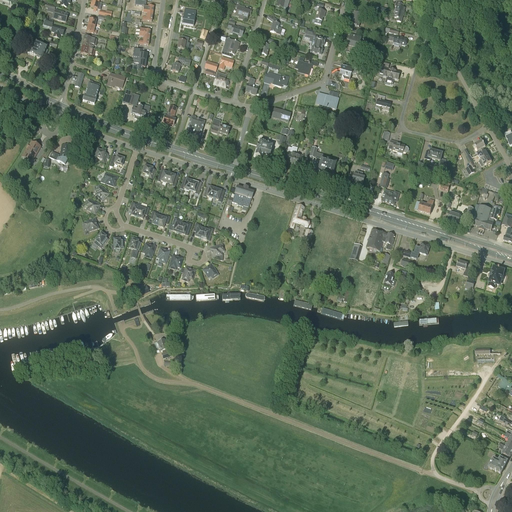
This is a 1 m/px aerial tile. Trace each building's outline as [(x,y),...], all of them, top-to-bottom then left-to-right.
[(250,15),(251,11),(243,9),(243,7),(238,6),(239,3),(229,0),(228,4),(234,6),(234,8),(237,9),(234,16),(239,17),(238,19),(243,20),(244,19),(247,20),(248,15),(250,15)] [(289,3),(289,0),(278,0),(276,6),(283,8),(285,2),(289,3)] [(97,10),(99,3),(92,2),(90,8),(93,9),(93,12),(96,12),(97,10)] [(400,23),(404,9),(402,8),(403,5),(397,3),(393,18),(397,19),(396,22),(400,23)] [(322,11),(324,5),(318,4),(317,7),(319,8),(318,10),(314,23),(321,25),(321,21),(322,18),(324,18),(325,12),(322,11)] [(147,14),(152,15),(153,7),(148,7),(144,6),(143,13),(147,14)] [(376,16),(387,19),(389,10),(378,7),(376,16)] [(193,27),(194,19),(191,19),(192,11),(185,10),(182,25),(193,27)] [(67,18),(68,15),(61,13),(62,12),(55,11),(53,19),(65,23),(67,18)] [(358,28),(362,15),(354,13),(350,26),(358,28)] [(151,22),(152,15),(147,14),(147,17),(142,17),(142,21),(151,22)] [(272,19),(269,16),(267,19),(272,24),(270,32),(276,34),(279,25),(275,23),(277,21),(273,18),(272,19)] [(88,26),(95,27),(96,21),(96,18),(93,17),(92,20),(89,19),(88,26)] [(240,29),(229,25),(227,29),(231,30),(230,34),(241,37),(244,29),(240,28),(240,29)] [(62,36),(64,29),(53,26),(51,32),(54,33),(53,38),(59,39),(60,35),(62,36)] [(94,31),(95,27),(88,26),(86,33),(93,34),(96,34),(97,32),(94,31)] [(144,38),(149,38),(150,31),(140,30),(139,37),(144,38)] [(395,37),(388,35),(387,40),(393,42),(393,45),(400,47),(400,45),(405,46),(406,40),(402,39),(403,38),(400,37),(400,38),(395,37)] [(93,50),(93,46),(95,46),(96,40),(95,40),(96,37),(90,36),(89,39),(84,37),(83,44),(82,44),(82,46),(82,47),(93,50)] [(360,54),(361,49),(358,48),(361,39),(350,36),(345,52),(356,55),(357,53),(360,54)] [(323,46),(325,40),(314,37),(313,43),(312,43),(310,47),(312,47),(310,53),(321,56),(322,50),(321,50),(322,46),(323,46)] [(148,46),(149,38),(144,38),(143,41),(139,41),(138,45),(148,46)] [(184,50),(186,39),(181,38),(180,41),(179,41),(177,49),(184,50)] [(273,46),(274,42),(268,40),(267,43),(267,44),(267,46),(263,45),(260,54),(266,56),(269,47),(270,45),(273,46)] [(238,49),(239,44),(231,41),(229,46),(228,45),(225,53),(234,55),(236,48),(238,49)] [(36,57),(41,45),(36,42),(35,43),(32,42),(27,53),(31,54),(30,55),(36,57)] [(41,45),(36,57),(37,58),(37,59),(41,61),(43,62),(48,51),(46,50),(47,48),(41,45)] [(95,50),(93,50),(82,47),(82,48),(81,48),(81,51),(81,54),(87,55),(87,56),(88,57),(93,57),(95,50)] [(134,49),(133,60),(139,61),(146,62),(146,61),(147,61),(147,58),(146,58),(147,55),(141,54),(142,50),(134,49)] [(189,68),(191,62),(178,58),(177,63),(179,63),(178,66),(174,64),(172,72),(178,73),(180,66),(182,67),(183,64),(184,65),(183,66),(189,68)] [(231,68),(234,62),(222,58),(219,69),(223,71),(225,66),(231,68)] [(305,64),(302,63),(303,59),(299,58),(296,66),(295,65),(294,69),(298,70),(297,73),(308,77),(312,65),(305,63),(305,64)] [(146,65),(146,63),(146,62),(139,61),(139,64),(134,64),(133,71),(142,72),(142,68),(145,68),(145,65),(146,65)] [(388,63),(379,61),(377,66),(381,67),(380,73),(383,74),(382,76),(386,77),(386,80),(393,82),(393,79),(397,80),(399,72),(387,69),(388,63)] [(215,73),(217,69),(214,68),(215,65),(206,62),(204,69),(206,70),(212,72),(215,73)] [(351,69),(341,66),(339,72),(340,72),(339,76),(350,79),(351,76),(359,71),(360,69),(352,67),(351,69)] [(281,77),(268,73),(267,76),(265,76),(263,83),(269,85),(270,83),(273,84),(272,85),(281,88),(282,86),(286,87),(289,78),(284,77),(283,81),(280,80),(281,77)] [(80,89),(84,75),(79,74),(75,87),(80,89)] [(118,77),(110,75),(107,86),(113,88),(113,86),(122,89),(125,78),(119,77),(118,77)] [(225,89),(227,81),(216,77),(213,85),(225,89)] [(253,86),(255,80),(250,79),(248,85),(247,84),(245,92),(251,94),(251,95),(254,96),(255,95),(256,95),(258,88),(253,86)] [(86,93),(96,96),(100,86),(95,84),(94,87),(92,86),(92,83),(89,82),(86,93)] [(95,100),(96,96),(86,93),(85,96),(84,96),(83,102),(94,105),(96,100),(95,100)] [(132,106),(134,98),(126,95),(124,103),(132,106)] [(318,102),(318,105),(326,107),(327,104),(330,104),(329,108),(334,110),(337,99),(338,97),(329,95),(328,97),(320,95),(320,97),(318,97),(317,102),(318,102)] [(390,107),(391,105),(377,101),(375,106),(381,107),(380,110),(388,112),(390,107)] [(138,107),(133,106),(130,115),(135,116),(134,120),(139,121),(140,118),(145,119),(147,113),(146,113),(147,110),(143,109),(138,107)] [(172,112),(173,107),(170,106),(167,114),(166,113),(165,117),(164,117),(163,121),(162,121),(161,124),(162,124),(162,125),(167,126),(171,116),(169,116),(171,111),(172,112)] [(171,116),(167,126),(173,128),(173,127),(174,128),(175,122),(174,122),(175,120),(173,119),(177,108),(173,107),(172,112),(171,111),(169,116),(171,116)] [(0,117),(5,120),(9,112),(1,108),(0,109),(0,117)] [(288,121),(290,114),(274,110),(272,117),(288,121)] [(195,120),(196,117),(192,116),(191,119),(191,118),(184,138),(198,143),(204,123),(195,120)] [(227,137),(229,130),(218,126),(220,122),(214,120),(210,133),(218,135),(222,136),(222,135),(227,137)] [(287,138),(283,151),(287,152),(288,153),(286,159),(288,160),(287,163),(292,165),(295,154),(296,154),(298,149),(292,147),(291,148),(289,148),(290,146),(290,147),(294,133),(289,131),(287,138)] [(388,141),(390,134),(384,132),(382,140),(388,141)] [(265,143),(266,140),(262,138),(260,142),(259,142),(258,145),(256,151),(256,152),(255,156),(260,158),(261,157),(263,157),(263,159),(267,160),(268,159),(268,158),(269,158),(271,152),(272,147),(265,144),(265,143)] [(405,154),(408,152),(409,150),(407,148),(404,147),(404,146),(397,144),(397,142),(390,141),(389,147),(392,148),(392,151),(397,152),(397,155),(402,156),(402,153),(405,154)] [(482,153),(485,151),(484,148),(485,147),(482,141),(474,145),(474,146),(477,152),(480,150),(482,153)] [(38,151),(40,148),(31,143),(23,157),(30,161),(37,150),(38,151)] [(71,159),(73,147),(62,145),(60,157),(64,158),(63,160),(58,158),(59,156),(52,152),(49,158),(65,166),(67,160),(66,160),(66,159),(71,159)] [(327,161),(328,157),(316,153),(317,150),(312,148),(309,157),(315,159),(315,158),(321,160),(318,172),(331,176),(335,164),(327,161)] [(108,160),(108,158),(107,158),(108,155),(105,154),(105,153),(97,150),(95,158),(102,161),(101,163),(105,164),(106,160),(108,160)] [(443,154),(431,151),(430,153),(427,152),(424,159),(430,161),(431,159),(440,161),(439,167),(444,168),(446,161),(441,160),(443,154)] [(480,161),(488,157),(485,151),(482,153),(478,156),(480,159),(479,160),(480,161)] [(299,155),(296,154),(295,154),(292,165),(298,166),(299,163),(301,163),(303,157),(298,156),(299,155)] [(116,158),(112,157),(109,167),(113,168),(114,165),(121,167),(124,159),(116,157),(116,158)] [(488,157),(480,161),(479,162),(480,165),(482,164),(484,166),(491,162),(488,157)] [(392,171),(394,165),(387,162),(384,169),(392,171)] [(475,168),(474,165),(471,167),(465,170),(467,173),(469,176),(475,173),(473,170),(475,168)] [(152,180),(155,171),(152,170),(152,169),(145,166),(142,174),(149,176),(148,179),(152,180)] [(166,184),(169,174),(166,173),(167,172),(164,171),(163,172),(160,171),(157,182),(160,183),(161,182),(166,184)] [(361,177),(362,174),(356,172),(355,175),(353,175),(351,182),(362,186),(364,178),(361,177)] [(108,175),(105,174),(103,181),(106,182),(105,185),(113,187),(114,187),(115,185),(114,184),(116,177),(108,175)] [(169,174),(166,184),(172,186),(171,187),(175,188),(178,177),(175,176),(176,175),(173,174),(172,175),(169,174)] [(387,189),(389,180),(388,180),(389,175),(382,174),(379,188),(385,189),(385,188),(387,189)] [(189,191),(192,182),(189,181),(190,180),(187,179),(186,180),(183,179),(180,190),(183,191),(184,189),(189,191)] [(192,182),(189,191),(195,193),(194,194),(198,196),(201,185),(198,184),(199,183),(196,182),(195,183),(192,182)] [(447,193),(450,186),(441,184),(439,191),(447,193)] [(101,188),(99,186),(94,191),(97,194),(95,196),(101,202),(102,202),(103,202),(104,200),(104,199),(108,194),(102,188),(101,188)] [(212,199),(215,189),(212,188),(213,187),(210,186),(210,188),(206,186),(203,197),(206,198),(207,197),(212,199)] [(247,191),(248,189),(243,187),(243,189),(237,187),(234,194),(235,194),(233,199),(232,203),(248,208),(251,199),(253,193),(247,191)] [(215,189),(212,199),(218,201),(217,202),(221,203),(224,192),(221,191),(222,190),(219,189),(218,190),(215,189)] [(396,203),(399,194),(394,193),(393,196),(384,193),(381,202),(394,206),(395,202),(396,203)] [(91,202),(88,200),(85,206),(88,208),(86,211),(94,215),(94,214),(95,214),(96,212),(96,211),(99,205),(91,201),(91,202)] [(432,207),(434,201),(430,200),(429,203),(427,203),(427,205),(421,203),(418,211),(430,215),(432,207)] [(137,218),(141,206),(132,203),(130,209),(133,210),(131,216),(137,218)] [(141,206),(137,218),(142,220),(144,214),(147,215),(149,209),(141,206)] [(307,228),(309,222),(305,221),(306,220),(301,218),(304,208),(297,206),(290,228),(288,228),(287,231),(292,232),(293,229),(294,224),(307,228)] [(492,210),(479,206),(473,226),(479,228),(479,230),(484,232),(485,230),(491,232),(494,220),(497,221),(500,212),(493,210),(492,210)] [(157,227),(160,217),(157,216),(158,214),(152,212),(150,218),(153,219),(151,225),(157,227)] [(460,224),(462,220),(460,219),(461,216),(450,212),(447,220),(455,223),(455,224),(457,224),(457,223),(458,224),(458,223),(460,224)] [(511,215),(506,214),(505,218),(504,217),(502,225),(511,228),(511,223),(511,215)] [(160,217),(157,227),(163,229),(165,223),(168,224),(170,218),(165,216),(164,219),(160,217)] [(179,234),(182,224),(178,223),(179,221),(174,219),(172,225),(175,226),(173,232),(179,234)] [(97,230),(97,229),(98,228),(97,226),(96,226),(94,220),(85,223),(86,223),(82,224),(85,231),(88,230),(89,233),(97,230)] [(182,224),(179,234),(184,236),(186,230),(189,231),(191,225),(186,223),(185,226),(182,224)] [(200,239),(204,230),(200,228),(201,226),(196,224),(193,231),(196,232),(195,237),(200,239)] [(204,230),(200,239),(206,241),(208,235),(211,236),(213,230),(208,228),(207,231),(204,230)] [(310,242),(313,232),(306,230),(303,240),(310,242)] [(385,243),(387,235),(372,230),(366,248),(379,252),(381,245),(382,242),(385,243)] [(511,230),(510,235),(507,235),(507,238),(505,237),(503,241),(511,243),(511,230)] [(101,249),(103,247),(108,240),(105,238),(106,237),(101,233),(95,241),(93,244),(101,249)] [(391,246),(393,240),(392,240),(393,236),(388,235),(385,244),(387,245),(386,250),(390,251),(391,246)] [(120,241),(120,240),(113,240),(113,245),(112,245),(112,246),(112,247),(112,248),(112,249),(114,249),(114,250),(120,250),(120,249),(123,249),(123,241),(120,241)] [(136,259),(138,252),(141,244),(138,243),(138,242),(132,240),(129,249),(133,250),(130,258),(136,259)] [(361,246),(362,243),(357,241),(356,245),(354,244),(349,259),(358,262),(362,247),(361,246)] [(149,246),(148,245),(146,244),(145,245),(142,254),(145,254),(144,258),(151,260),(152,257),(155,248),(149,246)] [(224,252),(222,245),(219,246),(214,248),(211,249),(213,255),(212,256),(212,258),(214,259),(222,256),(221,253),(224,252)] [(426,256),(429,247),(420,245),(419,249),(416,248),(414,254),(412,254),(402,251),(401,256),(412,259),(416,260),(418,254),(426,256)] [(163,251),(163,250),(161,249),(160,250),(159,250),(157,258),(160,259),(159,262),(165,265),(166,261),(167,262),(169,253),(163,251)] [(382,262),(388,265),(391,256),(384,254),(382,262)] [(179,259),(172,257),(170,265),(169,268),(176,271),(177,268),(180,268),(182,260),(182,259),(180,258),(179,259)] [(409,268),(410,262),(402,259),(400,266),(409,268)] [(466,271),(468,264),(464,263),(463,263),(458,261),(456,268),(466,271)] [(217,273),(212,265),(206,269),(205,269),(203,270),(203,271),(208,279),(211,277),(212,280),(218,276),(216,273),(217,273)] [(503,276),(504,271),(494,268),(492,273),(491,273),(489,278),(490,278),(489,283),(489,284),(488,287),(494,289),(495,285),(499,286),(501,281),(503,281),(504,278),(503,276)] [(191,271),(185,269),(182,277),(181,281),(188,283),(189,280),(192,281),(195,272),(194,271),(192,270),(191,271)] [(57,279),(51,272),(43,278),(46,281),(50,278),(53,281),(57,279)] [(389,289),(390,286),(392,280),(393,276),(387,274),(384,283),(384,284),(383,287),(389,289)] [(473,289),(475,283),(468,281),(465,289),(471,291),(471,289),(473,289)] [(139,297),(148,293),(145,287),(136,291),(139,297)] [(221,289),(221,300),(240,299),(239,288),(221,289)] [(246,288),(244,298),(264,302),(266,291),(246,288)] [(195,291),(195,301),(215,300),(214,290),(195,291)] [(167,292),(167,301),(191,301),(191,291),(167,292)] [(295,298),(293,306),(310,310),(312,302),(295,298)] [(323,304),(320,314),(342,320),(345,309),(323,304)] [(418,315),(419,326),(439,324),(438,313),(418,315)] [(167,350),(164,340),(158,342),(155,343),(155,344),(154,345),(155,348),(156,349),(157,349),(159,349),(160,352),(162,352),(163,354),(161,355),(163,360),(167,359),(167,360),(170,358),(170,357),(171,357),(169,352),(168,352),(167,350)] [(511,389),(511,386),(511,384),(499,375),(497,378),(502,381),(498,387),(511,396),(511,389)] [(511,423),(501,417),(499,421),(503,423),(509,427),(510,425),(511,426),(511,429),(511,430),(511,429),(511,423)] [(511,453),(511,452),(511,445),(507,443),(505,447),(499,444),(498,446),(499,447),(511,453)] [(509,458),(511,453),(499,447),(499,449),(503,451),(501,454),(509,458)] [(509,460),(501,456),(500,458),(498,462),(493,459),(488,469),(501,475),(507,461),(508,462),(509,460)]
